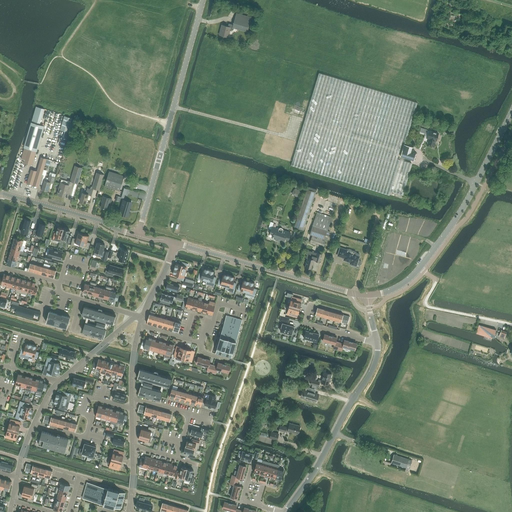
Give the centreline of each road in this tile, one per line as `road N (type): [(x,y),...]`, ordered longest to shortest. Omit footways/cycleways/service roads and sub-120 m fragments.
road 1 (unclassified): [(137,235),(202,0)]
road 2 (tertiary): [(368,296),(419,268),(468,199),(511,112)]
road 3 (tertiary): [(368,296),(174,243)]
road 4 (residential): [(285,511),(374,364),(377,343)]
road 5 (tertiary): [(137,235),(0,193)]
road 6 (residential): [(3,267),(135,315)]
road 7 (residential): [(34,423),(82,436),(89,396),(131,408)]
